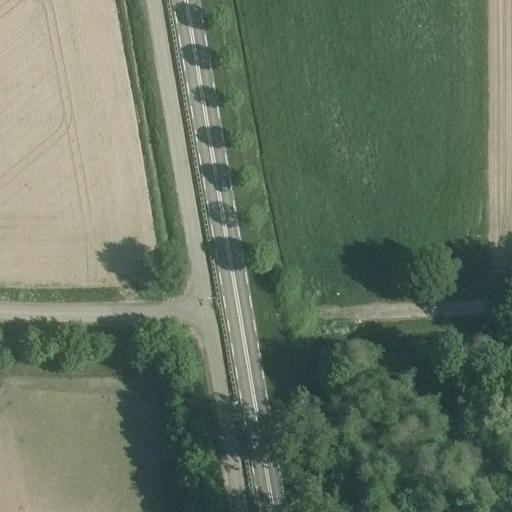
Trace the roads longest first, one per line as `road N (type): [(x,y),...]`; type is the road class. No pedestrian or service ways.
road 1 (primary): [(269,511),(181,0)]
road 2 (unclassified): [(148,0),(206,315)]
road 3 (unclassified): [(206,315),(0,313)]
road 4 (unclassified): [(206,315),(241,511)]
road 5 (residential): [(318,313),(511,307)]
